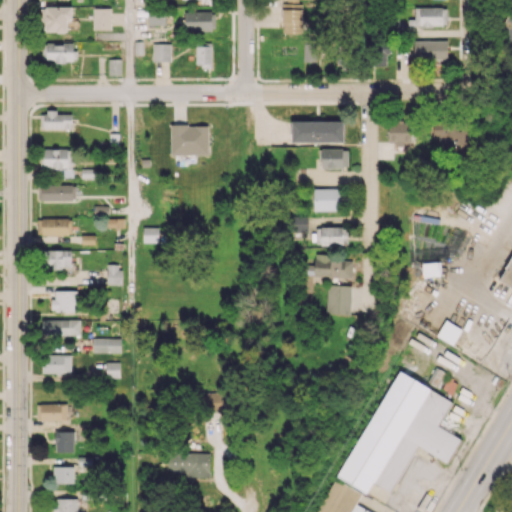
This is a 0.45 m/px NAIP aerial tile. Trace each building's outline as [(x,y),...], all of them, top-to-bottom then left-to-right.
[(301,33),(302,3),(282,3),(281,32),(301,33)] [(446,26),(447,7),(414,7),(413,25),(446,26)] [(41,8),(42,34),(65,34),(65,22),(69,22),(69,8),(41,8)] [(92,9),(111,9),(111,32),(91,32),(92,9)] [(165,25),(165,10),(147,10),(147,24),(165,25)] [(212,30),(213,12),(186,11),(186,29),(212,30)] [(511,15),(511,80),(484,65),(511,15)] [(367,39),(367,65),(387,66),(388,39),(367,39)] [(447,40),(413,41),(413,59),(447,58),(447,40)] [(170,61),(170,43),(152,43),(152,61),(170,61)] [(316,61),(316,43),(303,43),(303,61),(316,61)] [(41,44),(73,44),(74,63),(41,63),(41,44)] [(211,66),(211,46),(195,46),(195,66),(211,66)] [(106,60),(121,59),(121,78),(106,78),(106,60)] [(44,129),(72,128),(71,113),(56,113),(55,109),(44,110),(44,129)] [(343,122),(291,121),(291,142),(343,142),(343,122)] [(467,148),(465,121),(432,123),(433,139),(442,138),(443,150),(467,148)] [(387,141),(395,141),(395,148),(403,148),(403,142),(412,142),(412,123),(388,122),(387,141)] [(170,125),(170,155),(209,155),(209,125),(170,125)] [(348,167),(347,148),(321,149),(321,167),(348,167)] [(43,168),(59,169),(59,177),(73,177),(73,149),(44,149),(43,168)] [(42,200),(75,199),(75,184),(42,185),(42,200)] [(313,210),(340,210),(340,188),(313,188),(313,210)] [(108,215),(108,205),(93,205),(93,214),(108,215)] [(291,216),(291,230),(307,231),(307,216),(291,216)] [(37,218),(37,234),(71,234),(71,217),(37,218)] [(124,218),(107,218),(107,227),(124,227),(124,218)] [(315,244),(345,245),(346,227),(316,226),(315,244)] [(142,242),(164,242),(163,227),(142,227),(142,242)] [(70,249),(43,250),(43,268),(71,268),(70,249)] [(351,277),(352,257),(314,257),(314,276),(351,277)] [(511,258),(500,282),(511,288),(511,258)] [(422,276),(440,276),(439,262),(421,263),(422,276)] [(107,285),(121,285),(121,264),(107,264),(107,285)] [(326,313),(350,314),(351,285),(326,284),(326,313)] [(76,290),(55,290),(55,298),(51,298),(50,311),(76,311),(76,290)] [(80,318),(41,319),(42,336),(80,335),(80,318)] [(436,336),(453,345),(461,328),(444,320),(436,336)] [(120,352),(120,337),(92,337),(92,352),(120,352)] [(42,372),(70,373),(71,354),(42,354),(42,372)] [(119,361),(105,362),(106,377),(119,377),(119,361)] [(391,492),(413,451),(426,458),(429,453),(446,463),(460,437),(437,426),(451,400),(396,370),(338,477),(366,493),(372,482),(391,492)] [(66,420),(67,403),(37,403),(37,420),(66,420)] [(74,452),(74,431),(55,430),(55,452),(74,452)] [(209,453),(168,452),(167,474),(209,475),(209,453)] [(53,483),(74,483),(74,466),(54,466),(53,483)] [(368,511),(355,505),(362,492),(333,478),(316,511),(368,511)] [(77,511),(77,498),(54,498),(54,511),(77,511)]
